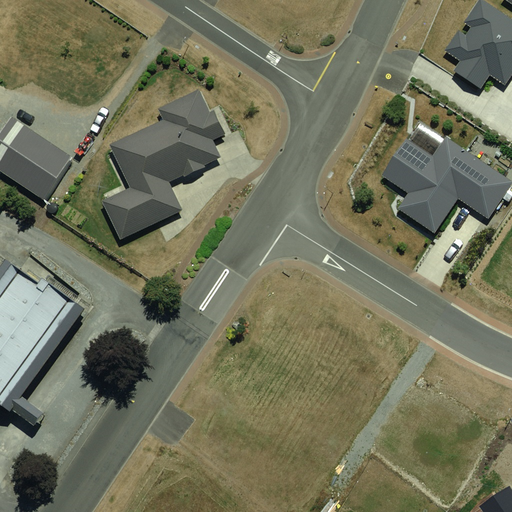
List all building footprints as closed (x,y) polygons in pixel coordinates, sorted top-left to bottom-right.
[(511,19),(483,0),(479,0),(445,51),(460,61),(453,71),(480,90),(490,75),(504,85),(511,73),(511,19)] [(127,187),(100,200),(117,239),(188,206),(175,178),(230,153),(201,90),(158,110),(164,122),(109,147),(127,187)] [(408,137),(382,175),(408,193),(398,208),(435,233),(458,197),(489,217),(511,182),(511,179),(445,135),(433,154),(408,137)] [(25,137),(4,168),(50,201),(72,169),(25,137)] [(0,403),(5,408),(76,311),(5,260),(0,266),(0,403)]
